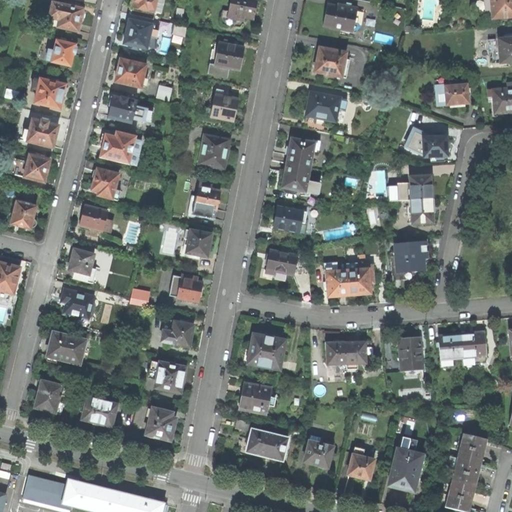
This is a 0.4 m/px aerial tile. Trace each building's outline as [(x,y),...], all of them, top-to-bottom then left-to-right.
[(34,9),(36,0),(28,0),(27,8),(34,9)] [(153,20),(155,12),(160,13),(163,0),(134,0),(131,15),(153,20)] [(257,0),(231,0),(229,12),(223,10),(221,17),(243,21),(244,18),(253,19),(255,10),(257,0)] [(511,0),(478,0),(478,5),(479,11),(481,16),(483,19),(492,18),(493,19),(511,17),(511,0)] [(82,12),(82,10),(52,3),(48,18),(54,19),(52,26),(77,32),(79,23),(80,19),(82,20),(84,13),(82,12)] [(357,7),(339,4),(338,6),(328,4),(326,14),(324,27),(352,31),(357,7)] [(151,38),(154,27),(129,21),(127,30),(124,45),(131,46),(130,50),(138,52),(139,48),(146,50),(149,38),(151,38)] [(188,28),(174,25),(173,33),(186,36),(188,28)] [(511,38),(498,40),(499,55),(500,64),(511,62),(511,38)] [(72,60),(73,56),(75,56),(77,48),(75,47),(75,45),(56,41),(54,52),(48,50),(46,60),(50,62),(51,62),(70,66),(72,60)] [(233,42),(224,41),(224,45),(218,44),(216,55),(212,54),(208,74),(222,76),(224,68),(240,71),(242,58),(244,48),(232,46),(233,42)] [(346,53),(319,48),(317,58),(315,73),(341,78),(346,53)] [(140,89),(146,66),(120,60),(117,74),(115,83),(140,89)] [(460,105),(468,104),(466,85),(451,87),(451,80),(446,80),(446,77),(435,78),(437,107),(445,106),(447,106),(460,105)] [(34,103),(59,110),(62,101),(63,97),(64,97),(65,96),(67,90),(65,87),(65,85),(40,80),(39,82),(33,81),(31,89),(37,91),(34,103)] [(511,83),(507,84),(507,88),(503,89),(503,90),(487,91),(487,98),(492,97),(494,113),(507,112),(507,113),(511,112),(511,83)] [(172,88),(160,85),(156,99),(169,102),(172,88)] [(18,101),(20,92),(7,89),(5,98),(18,101)] [(345,99),(311,92),(308,105),(305,117),(335,123),(338,108),(343,108),(345,99)] [(238,100),(215,95),(210,118),(233,122),(236,110),(238,100)] [(120,98),(113,97),(113,98),(112,97),(110,103),(109,107),(111,107),(108,119),(131,124),(136,102),(126,100),(127,98),(120,97),(120,98)] [(27,142),(53,148),(55,139),(58,126),(48,124),(47,122),(41,121),(41,122),(33,120),(30,130),(26,130),(24,140),(28,140),(27,142)] [(135,166),(141,142),(134,140),(135,137),(114,133),(113,138),(108,136),(102,135),(101,142),(100,146),(103,147),(100,158),(135,166)] [(344,137),(332,135),(331,143),(342,144),(344,137)] [(230,140),(204,136),(198,165),(212,167),(224,169),(226,158),(225,158),(226,154),(227,150),(228,150),(230,140)] [(446,137),(418,139),(418,148),(423,147),(424,158),(430,158),(447,157),(446,146),(446,137)] [(290,148),(287,164),(310,168),(315,143),(292,139),(290,148)] [(414,152),(424,158),(423,147),(418,148),(413,147),(414,152)] [(8,174),(44,182),(46,173),(49,161),(38,159),(39,156),(34,155),(34,157),(29,157),(27,162),(12,159),(8,174)] [(209,179),(212,167),(198,165),(195,164),(194,171),(197,171),(196,177),(209,179)] [(282,188),(318,195),(320,184),(308,181),(310,168),(287,164),(285,174),(282,188)] [(118,175),(96,170),(95,172),(93,173),(91,177),(90,181),(92,184),(91,191),(99,193),(98,196),(119,201),(121,193),(114,191),(118,175)] [(414,177),(409,178),(409,179),(410,201),(433,200),(433,187),(431,187),(430,182),(430,177),(421,177),(421,173),(414,174),(414,177)] [(211,186),(200,184),(197,198),(191,196),(188,214),(202,217),(203,209),(216,212),(218,202),(220,191),(210,190),(211,186)] [(434,213),(433,200),(410,201),(411,206),(411,223),(412,225),(433,224),(432,219),(432,213),(434,213)] [(35,207),(16,203),(10,225),(19,228),(29,230),(30,227),(32,227),(34,227),(35,225),(35,222),(34,220),(32,219),(35,207)] [(107,212),(84,206),(82,218),(79,227),(101,233),(107,212)] [(299,234),(305,235),(307,223),(304,222),(306,213),(278,208),(276,218),(275,228),(298,233),(299,234)] [(211,235),(186,231),(184,240),(189,241),(187,254),(208,257),(210,246),(211,235)] [(426,243),(395,246),(398,281),(425,279),(424,263),(423,257),(427,256),(426,243)] [(140,257),(141,250),(127,247),(126,254),(140,257)] [(92,284),(96,271),(91,270),(94,256),(89,255),(83,253),(73,250),(70,263),(68,271),(76,273),(75,280),(92,284)] [(293,275),(297,256),(289,254),(285,255),(270,251),(268,260),(265,273),(276,275),(276,272),(293,275)] [(0,291),(13,295),(19,268),(8,266),(0,263),(0,291)] [(338,297),(348,296),(346,271),(338,272),(337,264),(325,265),(326,283),(327,289),(327,298),(338,297)] [(356,265),(346,265),(346,271),(348,296),(348,298),(360,297),(359,296),(366,295),(370,295),(370,284),(373,284),(372,266),(357,267),(356,265)] [(194,278),(182,276),(180,288),(174,287),(173,297),(178,298),(178,300),(198,304),(200,292),(202,283),(193,282),(194,278)] [(132,304),(150,305),(151,289),(133,288),(132,304)] [(92,306),(94,297),(63,290),(61,300),(60,304),(64,305),(62,316),(76,319),(74,326),(89,329),(94,306),(92,306)] [(194,326),(174,322),(174,325),(165,324),(161,343),(190,349),(192,338),(194,326)] [(486,357),(484,333),(473,334),(462,335),(463,359),(464,366),(475,365),(475,358),(486,357)] [(85,342),(53,334),(50,346),(47,357),(79,365),(85,342)] [(280,371),(285,342),(269,339),(253,335),(251,349),(246,348),(243,364),(280,371)] [(453,360),(463,359),(462,335),(449,336),(439,337),(441,361),(445,361),(453,360)] [(401,372),(423,371),(420,338),(409,339),(398,340),(401,372)] [(326,364),(347,364),(347,343),(335,343),(326,343),(326,364)] [(366,364),(365,343),(357,343),(347,343),(347,364),(347,370),(357,370),(357,364),(366,364)] [(185,369),(152,363),(149,378),(157,379),(156,381),(155,390),(181,394),(184,377),(185,369)] [(61,388),(40,382),(38,389),(39,389),(37,396),(34,409),(60,416),(63,404),(57,403),(61,388)] [(271,390),(244,385),(242,395),(239,409),(267,415),(268,406),(274,408),(275,399),(270,398),(271,390)] [(116,406),(87,399),(81,421),(94,424),(110,428),(116,406)] [(173,414),(153,409),(146,436),(170,443),(174,429),(177,420),(172,419),(173,414)] [(248,422),(237,420),(235,429),(246,431),(248,422)] [(250,441),(240,439),(240,454),(241,456),(248,458),(250,458),(251,457),(252,455),(264,458),(283,462),(288,440),(252,432),(250,441)] [(488,440),(464,434),(460,447),(484,453),(486,447),(488,440)] [(311,436),(304,464),(312,466),(316,467),(317,468),(321,470),(325,469),(328,469),(330,460),(331,453),(333,448),(319,445),(320,439),(311,436)] [(460,447),(457,459),(482,465),(483,459),(484,453),(460,447)] [(354,448),(348,476),(357,478),(369,481),(374,460),(362,458),(364,451),(354,448)] [(422,456),(398,450),(389,486),(399,489),(410,491),(414,490),(422,456)] [(482,465),(457,459),(454,471),(479,477),(480,470),(482,465)] [(451,483),(476,489),(477,482),(479,477),(454,471),(451,483)] [(72,505),(78,482),(68,480),(67,486),(29,476),(29,475),(28,475),(22,499),(24,499),(24,498),(69,509),(68,511),(71,511),(72,505)] [(81,483),(78,482),(72,505),(100,511),(161,511),(164,503),(162,502),(161,504),(117,493),(81,484),(81,483)] [(451,483),(448,495),(473,501),(474,494),(476,489),(451,483)] [(470,511),(471,507),(473,501),(448,495),(445,508),(461,511),(470,511)]
